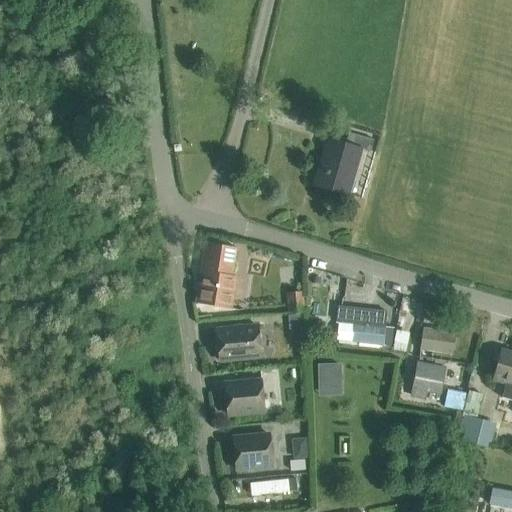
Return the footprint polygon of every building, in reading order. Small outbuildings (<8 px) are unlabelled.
[(370,153),(373,141),(347,134),(344,145),(327,140),(314,186),(347,196),(360,150),(370,153)] [(200,271),(195,304),(231,310),(236,278),(229,277),(233,250),(225,248),(206,245),(200,271)] [(295,295),(287,295),(289,313),(303,312),(301,294),(295,295)] [(338,307),(336,323),(354,324),(352,343),(382,346),(391,347),(393,330),(384,329),(386,312),(338,307)] [(253,328),(216,331),(218,362),(256,359),(253,328)] [(420,350),(419,358),(431,360),(432,352),(452,355),(454,335),(423,331),(420,350)] [(511,354),(501,351),(493,380),(505,384),(501,399),(511,401),(511,354)] [(318,362),(319,394),(344,394),(343,362),(318,362)] [(416,363),(410,398),(424,401),(425,393),(440,396),(445,368),(416,363)] [(261,382),(224,385),(227,416),(264,413),(261,382)] [(448,391),(445,408),(461,411),(464,394),(448,391)] [(465,420),(461,438),(493,445),(496,429),(478,423),(484,399),(470,396),(464,420),(465,420)] [(269,436),(232,440),(235,470),(272,467),(269,436)] [(304,459),(290,460),(291,470),(305,469),(304,459)] [(295,477),(249,482),(250,494),(296,490),(295,477)] [(511,493),(493,490),(490,506),(511,510),(511,493)]
